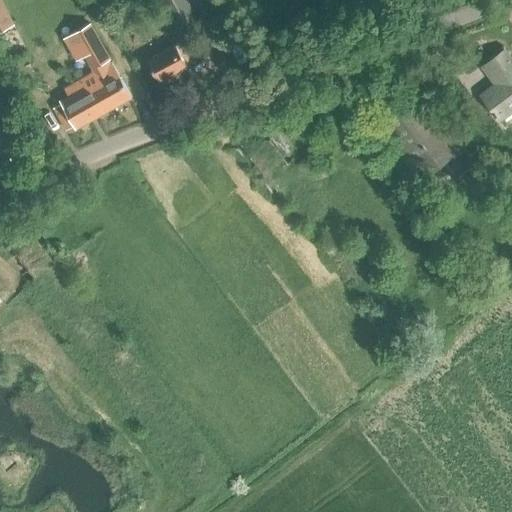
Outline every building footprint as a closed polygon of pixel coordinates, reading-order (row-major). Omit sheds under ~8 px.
[(1,0),(0,0),(0,31),(14,24),(1,0)] [(164,0),(182,34),(200,24),(186,0),(164,0)] [(85,55),(94,71),(64,88),(70,97),(54,108),(66,129),(74,124),(76,128),(132,96),(90,23),(73,33),(85,55)] [(147,58),(159,81),(197,61),(185,39),(147,58)] [(496,83),(482,94),(484,97),(501,119),(511,110),(511,60),(504,50),(483,66),(496,83)] [(22,62),(12,67),(25,90),(39,82),(29,63),(24,66),(22,62)] [(384,118),(427,173),(443,161),(456,178),(477,162),(452,129),(441,137),(410,98),(384,118)]
